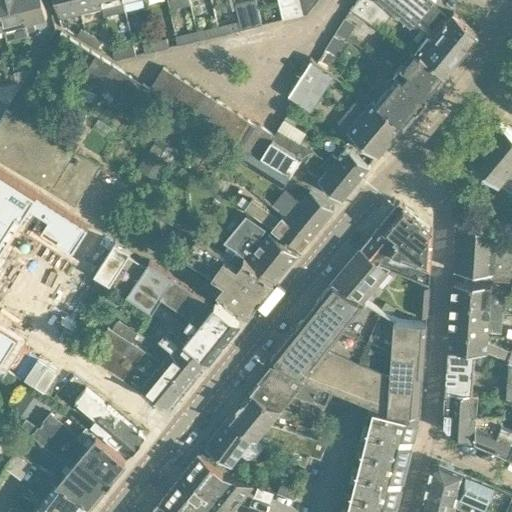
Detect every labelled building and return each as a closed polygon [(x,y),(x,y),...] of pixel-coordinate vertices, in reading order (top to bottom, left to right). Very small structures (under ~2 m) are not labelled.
[(19,0),(0,0),(0,9),(4,26),(7,40),(28,35),(27,31),(19,0)] [(33,19),(47,16),(42,0),(19,0),(27,31),(36,29),(33,19)] [(55,0),(60,17),(81,12),(78,0),(55,0)] [(78,0),(81,12),(102,7),(100,0),(78,0)] [(241,28),(262,23),(256,0),(249,0),(235,4),(239,21),(241,28)] [(278,0),(283,18),(304,13),(300,0),(278,0)] [(300,0),(304,13),(307,12),(317,0),(300,0)] [(434,0),(357,0),(350,8),(380,29),(397,9),(429,35),(421,45),(416,51),(419,53),(421,52),(446,73),(479,33),(472,27),(464,21),(458,16),(455,13),(454,11),(454,12),(453,12),(453,13),(450,16),(448,19),(447,18),(444,22),(445,23),(437,32),(428,25),(440,10),(442,11),(443,10),(433,2),(434,0)] [(355,25),(345,18),(336,31),(347,38),(355,25)] [(241,28),(239,21),(218,26),(220,34),(241,28)] [(220,34),(218,26),(197,31),(199,39),(220,34)] [(77,35),(87,41),(91,34),(81,28),(77,35)] [(197,31),(177,36),(179,43),(199,39),(197,31)] [(102,40),(91,34),(87,41),(97,47),(102,40)] [(344,42),(334,35),(325,48),(336,55),(344,42)] [(125,48),(113,51),(115,59),(136,54),(132,37),(123,39),(125,48)] [(157,49),(169,46),(167,38),(155,41),(157,49)] [(157,49),(155,41),(143,44),(145,51),(157,49)] [(423,101),(427,97),(446,73),(421,52),(419,53),(416,51),(406,65),(401,62),(394,71),(398,74),(395,78),(423,101)] [(115,104),(133,76),(96,53),(79,81),(115,104)] [(296,82),(288,94),(289,94),(313,109),(335,74),(313,59),(313,58),(311,57),(310,59),(311,59),(298,80),(297,80),(296,82)] [(164,96),(177,75),(163,66),(150,87),(150,88),(157,92),(164,96)] [(26,69),(14,71),(17,81),(18,89),(29,72),(26,69)] [(164,96),(174,102),(187,81),(177,75),(164,96)] [(140,119),(157,92),(150,88),(150,87),(133,76),(115,104),(140,119)] [(374,97),(373,98),(405,123),(423,101),(395,78),(391,82),(377,100),(374,97)] [(17,81),(0,84),(0,98),(9,104),(18,89),(17,81)] [(184,109),(197,87),(187,81),(174,102),(184,109)] [(184,109),(194,115),(207,94),(197,87),(184,109)] [(218,100),(207,94),(194,115),(204,121),(218,100)] [(346,130),(377,156),(405,123),(373,98),(346,130)] [(204,121),(215,128),(228,106),(218,100),(204,121)] [(238,113),(228,106),(215,128),(225,134),(238,113)] [(75,203),(82,193),(99,165),(12,112),(6,108),(0,118),(0,157),(58,193),(75,203)] [(289,111),(284,119),(296,125),(300,118),(289,111)] [(225,134),(235,140),(248,119),(238,113),(225,134)] [(206,122),(204,121),(197,117),(193,123),(202,128),(206,122)] [(248,119),(235,140),(238,142),(260,156),(275,134),(259,124),(258,125),(248,119)] [(511,128),(501,119),(470,157),(499,181),(511,192),(511,190),(511,128)] [(278,128),(275,134),(260,156),(290,174),(301,157),(306,160),(313,149),(278,128)] [(290,174),(260,156),(238,142),(231,154),(283,186),(290,174)] [(342,199),(347,193),(370,165),(347,146),(337,157),(334,154),(324,166),(328,169),(319,180),(342,199)] [(167,166),(146,152),(139,164),(160,177),(167,166)] [(195,154),(187,167),(195,172),(203,159),(195,154)] [(0,361),(1,362),(17,336),(1,326),(0,327),(0,250),(9,237),(4,234),(17,214),(21,217),(29,205),(49,217),(44,226),(59,236),(57,239),(73,250),(73,249),(82,255),(97,231),(0,169),(0,361)] [(221,178),(215,189),(224,195),(231,184),(221,178)] [(297,198),(283,214),(311,236),(334,208),(311,189),(301,201),(297,198)] [(253,198),(246,209),(261,219),(271,225),(300,249),(311,236),(283,214),(280,217),(253,198)] [(388,214),(362,246),(378,260),(390,265),(430,282),(434,229),(400,201),(390,212),(388,214)] [(248,257),(274,279),(297,252),(270,230),(262,239),(259,237),(266,227),(247,214),(225,241),(230,244),(239,249),(248,257)] [(511,240),(498,235),(458,217),(454,269),(495,272),(511,273),(511,291),(511,293),(511,292),(511,240)] [(198,235),(191,247),(233,273),(261,296),(274,279),(248,257),(239,249),(230,244),(225,252),(198,235)] [(88,258),(38,335),(59,348),(63,341),(54,335),(93,273),(114,242),(105,236),(90,259),(88,258)] [(114,242),(93,273),(110,284),(111,282),(153,311),(159,303),(163,295),(191,314),(200,320),(214,302),(150,259),(147,264),(144,268),(127,258),(130,253),(132,251),(115,241),(114,241),(114,242)] [(378,260),(362,246),(349,260),(375,282),(390,265),(378,260)] [(191,247),(185,257),(210,273),(205,280),(211,283),(247,312),(261,296),(233,273),(191,247)] [(363,297),(375,282),(349,260),(333,280),(363,297)] [(362,298),(363,297),(333,280),(271,356),(274,362),(301,377),(319,384),(320,383),(325,385),(325,384),(332,387),(375,406),(388,412),(388,411),(420,413),(423,374),(427,321),(393,317),(362,298)] [(453,280),(452,301),(492,304),(502,308),(503,309),(505,309),(511,293),(503,289),(490,283),(453,280)] [(428,302),(429,287),(418,286),(416,301),(428,302)] [(110,289),(101,302),(112,309),(121,296),(110,289)] [(192,329),(186,337),(211,357),(241,320),(215,300),(214,302),(200,320),(191,314),(186,321),(194,327),(192,329)] [(416,301),(415,315),(427,316),(428,302),(416,301)] [(452,301),(450,333),(487,335),(487,330),(492,331),(492,332),(501,332),(502,308),(492,304),(452,301)] [(109,326),(90,357),(170,407),(190,382),(197,374),(211,357),(186,337),(161,317),(150,330),(172,348),(169,351),(162,360),(134,341),(140,332),(120,320),(114,329),(109,326)] [(487,335),(450,333),(448,348),(483,351),(488,351),(505,358),(508,351),(488,342),(486,341),(487,335)] [(483,351),(448,348),(445,390),(474,392),(476,359),(482,359),(483,351)] [(274,362),(262,377),(288,399),(295,391),(326,403),(332,387),(325,384),(325,385),(320,383),(319,384),(301,377),(274,362)] [(262,377),(251,390),(267,401),(282,406),(288,399),(262,377)] [(130,455),(146,436),(86,386),(76,399),(97,417),(91,423),(130,455)] [(229,417),(251,435),(265,442),(306,465),(311,453),(322,457),(328,441),(269,422),(278,411),(280,413),(279,415),(290,419),(293,410),(282,406),(267,401),(251,390),(229,417)] [(474,392),(445,390),(444,411),(478,413),(480,392),(474,392)] [(388,412),(375,406),(370,428),(383,433),(384,430),(414,438),(414,437),(420,413),(388,411),(388,412)] [(444,411),(443,424),(447,430),(452,432),(511,457),(511,423),(504,421),(504,415),(478,413),(444,411)] [(43,423),(111,478),(127,458),(87,425),(79,434),(51,412),(43,423)] [(251,435),(229,417),(227,416),(205,446),(231,465),(240,451),(248,457),(256,456),(265,442),(251,435)] [(92,501),(111,478),(43,423),(39,426),(26,418),(21,425),(34,433),(62,456),(53,467),(63,475),(59,479),(57,481),(92,501)] [(402,485),(414,438),(384,430),(383,433),(370,428),(359,471),(363,473),(363,475),(402,486),(402,485)] [(200,452),(179,477),(221,511),(229,511),(253,482),(224,471),(200,452)] [(432,465),(427,485),(457,495),(484,507),(496,511),(505,511),(511,496),(511,492),(440,461),(432,465)] [(41,467),(36,473),(44,479),(42,482),(50,488),(43,497),(43,498),(60,511),(83,511),(92,501),(57,481),(59,479),(41,467)] [(363,473),(359,471),(347,511),(394,511),(397,504),(402,486),(363,475),(363,473)] [(221,511),(179,477),(163,497),(181,511),(221,511)] [(27,485),(22,492),(29,498),(38,505),(32,511),(60,511),(43,498),(43,497),(35,491),(34,491),(27,485)] [(427,485),(423,502),(454,511),(455,506),(464,509),(462,511),(482,511),(484,507),(457,495),(427,485)] [(257,487),(254,495),(262,498),(265,490),(257,487)] [(265,490),(262,498),(270,501),(273,492),(265,490)] [(181,511),(163,497),(150,511),(181,511)] [(423,502),(420,511),(455,511),(454,511),(423,502)]
